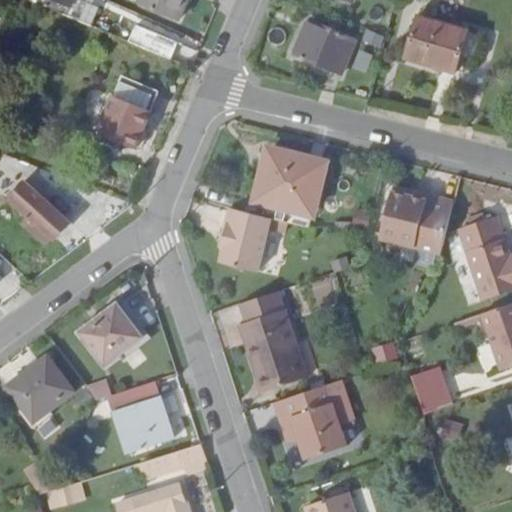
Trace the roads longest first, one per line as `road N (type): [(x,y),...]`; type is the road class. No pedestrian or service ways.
road 1 (residential): [(210,87),(511,166)]
road 2 (residential): [(157,224),(251,511)]
road 3 (residential): [(0,338),(157,224)]
road 4 (residential): [(157,224),(210,87)]
